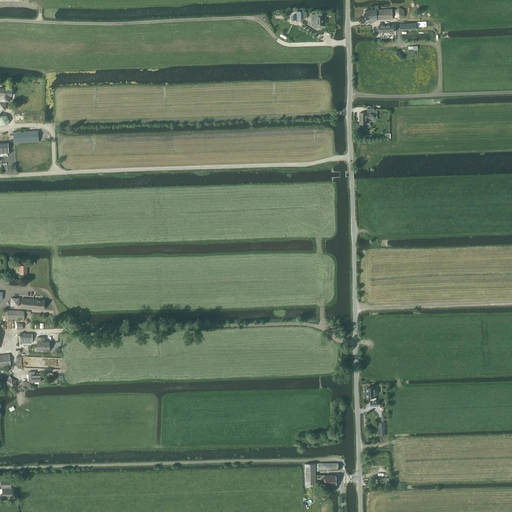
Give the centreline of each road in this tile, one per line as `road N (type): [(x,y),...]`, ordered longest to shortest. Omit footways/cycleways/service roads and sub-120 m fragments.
road 1 (tertiary): [(359,477),(347,0)]
road 2 (unclassified): [(342,478),(336,459),(0,468)]
